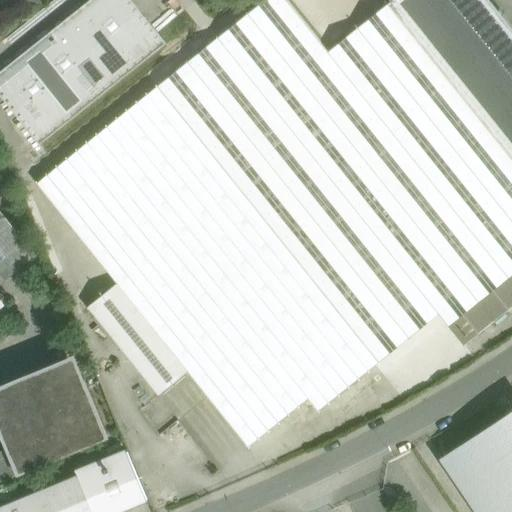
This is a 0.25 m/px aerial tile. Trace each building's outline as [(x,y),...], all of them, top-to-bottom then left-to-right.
[(130,0),(90,0),(0,72),(0,94),(40,145),(166,44),(130,0)] [(286,0),(265,0),(37,183),(117,283),(88,307),(158,396),(188,372),(248,446),(308,398),(318,411),(439,314),(464,345),(511,306),(511,29),(488,0),(393,0),(328,52),(286,0)] [(85,378),(0,412),(0,430),(9,453),(17,471),(108,434),(85,378)] [(511,511),(511,420),(509,416),(444,459),(479,511),(511,511)] [(127,452),(77,473),(78,476),(79,476),(93,511),(117,511),(147,500),(127,452)] [(0,478),(17,471),(9,453),(0,456),(0,478)] [(78,476),(25,498),(30,511),(93,511),(79,476),(78,476)] [(30,511),(25,498),(0,508),(0,511),(30,511)]
